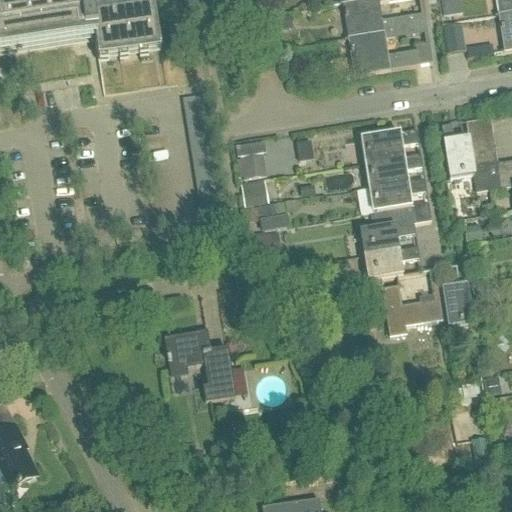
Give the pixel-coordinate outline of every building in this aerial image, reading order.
[(377,3),(376,0),(337,0),(339,9),(377,3)] [(383,40),(381,27),(378,8),(421,2),(420,0),(376,0),(377,3),(339,9),(344,45),(383,40)] [(511,18),(511,0),(491,0),(495,22),(511,18)] [(81,24),(77,2),(0,14),(0,56),(73,45),(94,41),(98,64),(160,54),(154,12),(123,17),(117,18),(81,24)] [(511,18),(495,22),(501,58),(511,56),(511,18)] [(383,40),(344,45),(350,83),(389,77),(414,73),(432,70),(429,50),(414,52),(415,57),(387,62),(384,45),(427,38),(424,20),(381,27),(383,40)] [(170,44),(184,41),(182,29),(168,31),(170,44)] [(449,59),(458,57),(466,56),(462,30),(445,32),(449,59)] [(199,101),(183,103),(185,114),(204,111),(203,100),(199,101)] [(186,125),(206,122),(204,111),(185,114),(186,125)] [(188,136),(208,133),(206,122),(186,125),(188,136)] [(467,141),(492,137),(490,125),(465,129),(467,141)] [(469,152),(468,145),(454,147),(452,131),(441,133),(450,186),(474,182),(476,199),(502,195),(497,170),(496,160),(471,164),(469,152)] [(190,147),(209,144),(208,133),(188,136),(190,147)] [(365,170),(403,164),(401,153),(418,150),(416,137),(361,146),(365,170)] [(469,152),(494,148),(492,137),(467,141),(468,145),(469,152)] [(191,158),(211,155),(209,144),(190,147),(191,158)] [(471,164),(496,160),(494,148),(469,152),(471,164)] [(193,169),(213,165),(211,155),(191,158),(193,169)] [(244,185),(267,181),(263,158),(240,162),(244,185)] [(368,194),(407,188),(405,177),(422,174),(420,161),(403,164),(365,170),(368,194)] [(195,179),(215,176),(213,165),(193,169),(195,179)] [(502,195),(511,193),(511,190),(508,168),(497,170),(502,195)] [(197,190),(216,187),(215,176),(195,179),(197,190)] [(368,194),(372,219),(385,217),(404,214),(407,232),(413,231),(431,228),(430,227),(427,228),(424,211),(428,210),(428,209),(411,212),(409,201),(426,199),(426,198),(424,185),(407,188),(368,194)] [(198,201),(218,198),(216,187),(197,190),(198,201)] [(200,212),(220,209),(218,198),(198,201),(200,212)] [(202,223),(222,220),(220,209),(200,212),(202,223)] [(415,241),(413,231),(407,232),(404,214),(385,217),(387,233),(359,238),(363,262),(399,257),(397,244),(415,241)] [(203,234),(223,231),(222,220),(202,223),(203,234)] [(399,257),(363,262),(367,287),(403,281),(401,269),(419,266),(417,254),(399,257)] [(447,326),(448,334),(473,330),(463,271),(455,272),(458,293),(442,296),(447,326)] [(447,326),(442,296),(439,275),(428,277),(433,306),(401,311),(398,293),(381,295),(389,344),(406,341),(405,332),(447,326)] [(210,358),(208,349),(209,349),(207,337),(164,344),(169,376),(204,371),(208,392),(203,393),(205,408),(236,403),(227,355),(210,358)] [(461,394),(458,395),(459,410),(469,410),(469,409),(485,406),(483,395),(478,395),(477,390),(461,393),(461,394)] [(281,434),(309,427),(305,409),(277,415),(281,434)] [(0,474),(11,495),(38,482),(24,455),(26,453),(15,432),(0,439),(0,474)]
